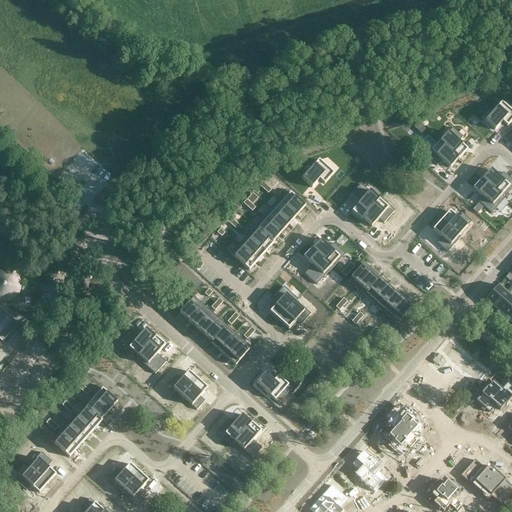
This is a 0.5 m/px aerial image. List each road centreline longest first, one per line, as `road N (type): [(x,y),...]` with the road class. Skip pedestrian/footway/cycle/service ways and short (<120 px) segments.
road 1 (unknown): [(511,45),(490,24),(451,63),(410,40),(381,81),(333,75),(300,111),(253,102),(205,186),(161,199),(160,241),(123,264),(85,331)]
road 2 (residential): [(235,391),(281,339),(244,306),(330,211),(386,262),(492,144),(511,161)]
road 3 (residential): [(235,391),(122,289),(89,239)]
road 4 (residential): [(41,511),(115,433),(158,473),(171,459)]
road 5 (tertiary): [(398,382),(511,255)]
road 6 (unclassified): [(89,239),(77,265),(0,355)]
road 7 (unclassified): [(0,147),(85,224),(89,239)]
